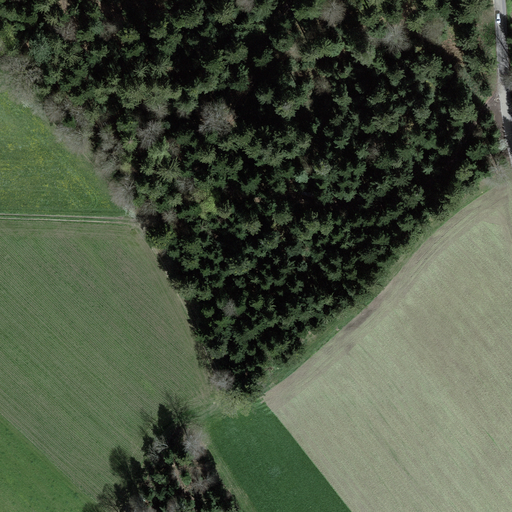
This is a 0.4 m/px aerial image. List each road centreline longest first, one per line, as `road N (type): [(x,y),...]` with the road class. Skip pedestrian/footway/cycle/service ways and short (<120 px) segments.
road 1 (track): [(0,218),(99,221),(229,192),(343,204),(393,200),(439,173),(508,111)]
road 2 (track): [(0,78),(38,102),(147,231),(194,316),(223,399)]
road 3 (track): [(158,210),(264,64),(278,19),(296,0)]
road 4 (unclassified): [(511,132),(498,0)]
